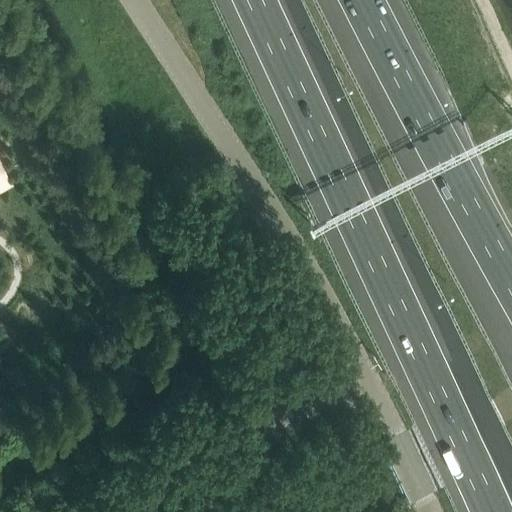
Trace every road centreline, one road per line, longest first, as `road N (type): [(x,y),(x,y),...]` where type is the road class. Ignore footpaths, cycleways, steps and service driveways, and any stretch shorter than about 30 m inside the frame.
road 1 (motorway): [(254,0),(493,511)]
road 2 (tertiary): [(362,369),(134,0)]
road 3 (tertiary): [(138,511),(362,369)]
road 4 (motorway): [(444,164),(363,0)]
road 5 (motorway): [(511,303),(444,164)]
road 6 (motorway): [(511,282),(444,164)]
